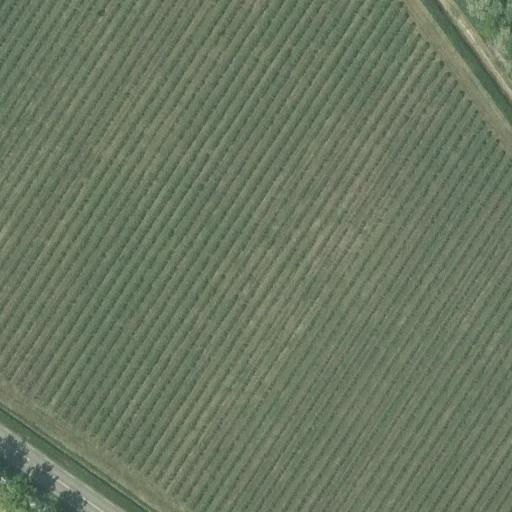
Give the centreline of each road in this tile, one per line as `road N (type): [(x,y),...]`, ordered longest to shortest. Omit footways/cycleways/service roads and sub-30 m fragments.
road 1 (track): [(399,0),(511,154)]
road 2 (secondary): [(99,511),(0,442)]
